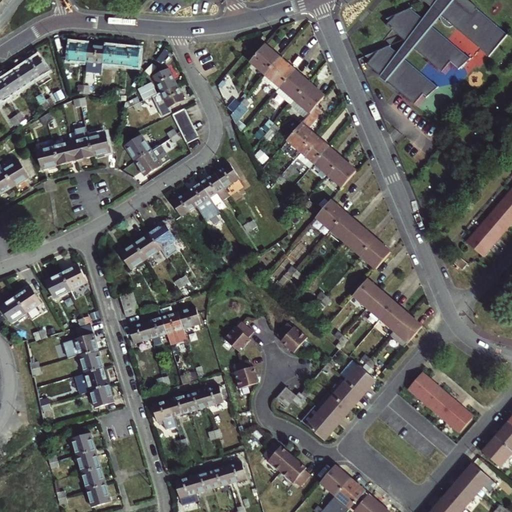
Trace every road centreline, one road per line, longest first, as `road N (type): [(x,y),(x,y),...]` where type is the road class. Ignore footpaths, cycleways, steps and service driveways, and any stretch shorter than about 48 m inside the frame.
road 1 (residential): [(317,0),(451,320)]
road 2 (residential): [(164,511),(84,231)]
road 3 (residential): [(84,231),(202,156),(214,139),(214,119),(174,29)]
road 4 (residential): [(511,389),(409,504),(343,446)]
road 5 (residential): [(343,446),(451,320)]
road 6 (residential): [(343,446),(323,454),(265,416),(265,393),(282,363)]
